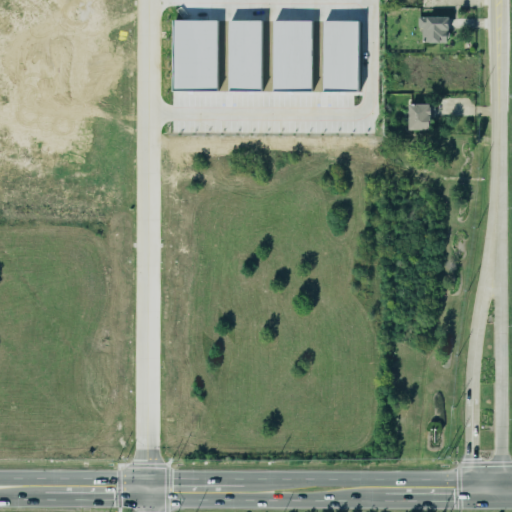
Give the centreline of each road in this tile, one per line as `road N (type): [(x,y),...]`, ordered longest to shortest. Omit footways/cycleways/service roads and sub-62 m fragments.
road 1 (residential): [(147,410),(148,0)]
road 2 (tertiary): [(491,274),(497,0)]
road 3 (secondary): [(147,497),(386,499)]
road 4 (tertiary): [(503,477),(500,301),(491,274)]
road 5 (secondary): [(433,478),(241,476)]
road 6 (secondary): [(147,475),(0,475)]
road 7 (tertiary): [(491,274),(473,398)]
